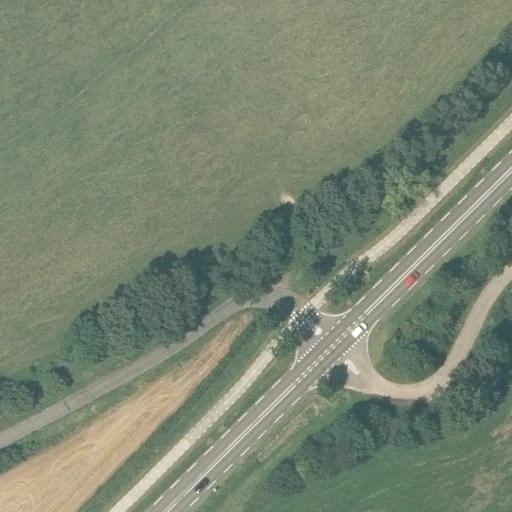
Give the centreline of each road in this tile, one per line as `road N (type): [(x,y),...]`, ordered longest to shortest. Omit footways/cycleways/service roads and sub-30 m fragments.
road 1 (unclassified): [(0,440),(240,299),(278,297),(332,345)]
road 2 (primary): [(332,345),(511,169)]
road 3 (primary): [(164,511),(332,345)]
road 4 (track): [(370,386),(228,511)]
